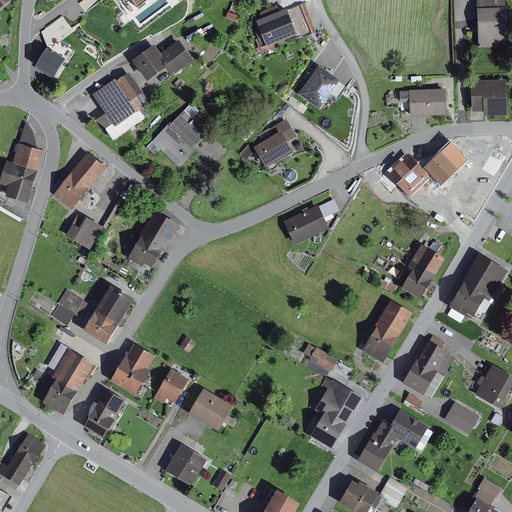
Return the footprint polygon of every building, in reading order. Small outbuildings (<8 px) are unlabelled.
[(0,0),(0,8),(9,0),(0,0)] [(504,0),(475,0),(478,48),(492,48),(492,44),(506,43),(504,0)] [(303,3),(284,10),(295,37),(296,40),(315,33),(303,3)] [(263,18),(256,21),(260,31),(255,33),(260,48),(264,47),(265,48),(295,37),(284,10),(276,14),(274,9),(262,13),(263,18)] [(237,16),(227,12),(225,18),(235,22),(237,16)] [(62,16),(41,33),(47,48),(59,42),(73,31),(62,16)] [(178,40),(159,53),(162,56),(160,63),(163,69),(170,78),(193,62),(178,40)] [(153,44),(129,61),(145,82),(163,69),(160,63),(162,56),(159,53),(153,44)] [(45,48),(34,66),(53,77),(63,59),(45,48)] [(338,80),(317,65),(296,94),(318,109),(327,97),(335,103),(346,87),(338,81),(338,80)] [(114,79),(91,95),(110,124),(103,129),(112,141),(144,119),(139,110),(140,109),(133,98),(141,92),(128,73),(115,81),(114,79)] [(179,80),(173,85),(178,89),(183,85),(179,80)] [(505,80),(470,81),(471,112),(482,111),(482,117),(506,116),(505,80)] [(444,89),(408,91),(408,92),(399,92),(399,103),(409,102),(409,117),(445,115),(444,89)] [(168,124),(151,142),(178,167),(198,146),(196,145),(207,133),(183,111),(170,125),(168,124)] [(255,146),(252,147),(254,151),(264,168),(266,167),(269,172),(278,167),(275,163),(291,153),(286,143),(296,137),(285,119),(270,128),(273,132),(260,139),(261,142),(255,146)] [(25,124),(18,144),(37,149),(32,131),(27,124),(25,124)] [(252,147),(255,146),(250,142),(239,155),(246,161),(254,151),(252,147)] [(18,144),(17,143),(11,163),(5,161),(0,178),(0,184),(7,187),(4,197),(26,203),(42,151),(37,149),(18,144)] [(466,161),(449,143),(421,168),(429,177),(438,186),(466,161)] [(105,168),(86,153),(52,195),(71,210),(105,168)] [(421,168),(407,153),(386,173),(407,197),(429,177),(421,168)] [(317,205),(282,222),(293,245),(328,229),(322,218),(338,210),(333,199),(318,207),(317,205)] [(177,225),(152,211),(138,235),(140,236),(127,259),(141,268),(143,264),(151,269),(177,225)] [(102,228),(84,217),(77,228),(71,224),(64,236),(89,250),(102,228)] [(444,259),(420,245),(407,267),(411,269),(400,289),(420,300),(444,259)] [(507,272),(478,254),(462,281),(463,282),(449,307),(451,308),(447,315),(460,322),(465,313),(471,316),(475,309),(484,315),(491,302),(490,301),(507,272)] [(393,293),(396,288),(389,284),(391,280),(385,277),(383,280),(379,278),(375,283),(393,293)] [(132,300),(109,286),(81,331),(104,345),(132,300)] [(87,303),(66,290),(57,304),(59,305),(51,317),(65,326),(73,314),(78,317),(87,303)] [(413,313),(389,300),(374,325),(376,326),(360,352),(382,365),(413,313)] [(442,340),(430,334),(402,384),(422,395),(423,393),(430,398),(442,377),(443,378),(454,359),(447,356),(449,353),(438,347),(442,340)] [(195,343),(186,336),(179,346),(188,353),(195,343)] [(93,365),(67,350),(68,348),(60,343),(46,367),(54,371),(51,377),(54,379),(41,403),(63,416),(93,365)] [(155,357),(133,343),(110,381),(134,396),(149,371),(147,369),(155,357)] [(338,360),(316,348),(309,359),(331,372),(338,360)] [(511,384),(511,377),(491,365),(474,395),(498,409),(511,384)] [(188,380),(170,370),(154,398),(163,403),(166,399),(174,404),(188,380)] [(362,398),(332,380),(332,381),(326,378),(320,388),(325,391),(313,411),(320,415),(307,437),(330,451),(362,398)] [(232,406),(202,389),(187,414),(217,432),(232,406)] [(124,402),(104,390),(81,428),(102,440),(124,402)] [(423,402),(408,394),(404,400),(419,409),(423,402)] [(479,417),(454,402),(443,420),(468,435),(479,417)] [(390,423),(381,418),(372,434),(391,445),(392,446),(397,439),(414,449),(428,426),(399,408),(390,423)] [(391,445),(372,434),(356,461),(375,473),(391,445)] [(0,463),(0,473),(18,485),(31,465),(33,466),(45,447),(28,436),(7,468),(0,463)] [(206,460),(180,445),(164,471),(190,487),(206,460)] [(241,455),(233,450),(230,456),(239,460),(241,455)] [(231,476),(222,470),(213,485),(222,491),(231,476)] [(389,477),(378,496),(381,498),(386,501),(385,502),(396,508),(408,488),(389,477)] [(473,499),(475,500),(467,511),(497,511),(489,507),(494,498),(496,499),(502,488),(483,478),(477,489),(478,489),(473,499)] [(237,483),(232,480),(229,486),(234,489),(237,483)] [(356,484),(350,481),(337,503),(353,511),(372,511),(376,506),(381,498),(378,496),(376,495),(378,493),(358,482),(356,484)] [(0,511),(9,496),(0,490),(0,511)] [(292,511),(298,504),(274,490),(261,511),(292,511)] [(386,501),(381,498),(376,506),(381,510),(385,502),(386,501)]
